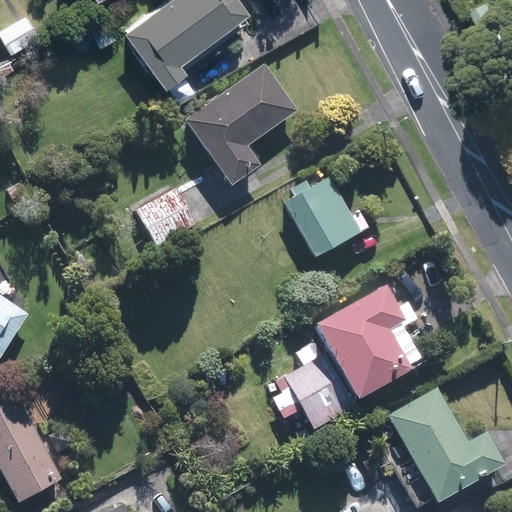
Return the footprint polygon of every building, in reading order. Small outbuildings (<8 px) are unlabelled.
[(178,63),(244,15),(232,0),(146,0),(152,6),(118,31),(159,88),(183,71),(178,63)] [(22,13),(0,25),(0,41),(8,55),(37,39),(22,13)] [(244,150),(293,113),(257,66),(177,126),(226,190),(257,167),(244,150)] [(311,262),(367,231),(357,213),(347,218),(321,174),(276,200),(311,262)] [(171,183),(128,211),(152,250),(196,222),(171,183)] [(396,331),(415,320),(406,303),(390,312),(376,288),(305,328),(321,355),(271,382),(277,392),(267,398),(280,422),(297,413),(307,432),(350,408),(348,404),(402,374),(399,370),(413,362),(396,331)] [(0,353),(25,316),(0,298),(0,353)] [(425,501),(429,507),(501,469),(479,428),(460,439),(434,389),(367,424),(411,508),(425,501)] [(9,394),(0,399),(0,482),(14,506),(60,479),(9,394)] [(124,511),(119,503),(103,511),(124,511)]
